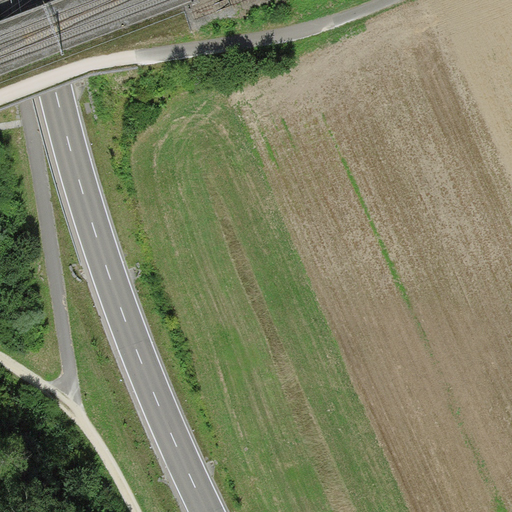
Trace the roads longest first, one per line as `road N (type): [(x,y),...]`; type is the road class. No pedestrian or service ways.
road 1 (tertiary): [(212,511),(160,409),(98,235),(43,0)]
road 2 (track): [(0,97),(86,65),(298,33),(384,0)]
road 3 (track): [(70,399),(30,122)]
road 4 (track): [(134,511),(70,399)]
road 5 (track): [(30,122),(0,0)]
